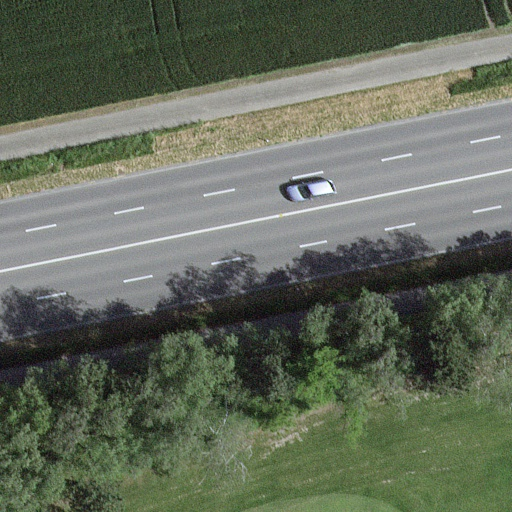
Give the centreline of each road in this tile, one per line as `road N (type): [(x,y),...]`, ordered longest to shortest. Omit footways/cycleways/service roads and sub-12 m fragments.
road 1 (primary): [(511,168),(0,271)]
road 2 (track): [(511,44),(0,146)]
